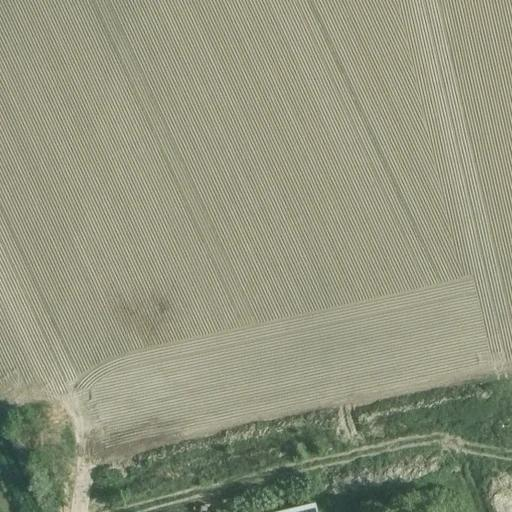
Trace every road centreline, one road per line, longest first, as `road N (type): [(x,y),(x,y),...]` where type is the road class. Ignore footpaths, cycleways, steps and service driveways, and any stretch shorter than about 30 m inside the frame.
road 1 (track): [(76,511),(83,475),(111,450),(502,352),(483,281)]
road 2 (track): [(511,460),(484,451),(392,449),(120,511)]
